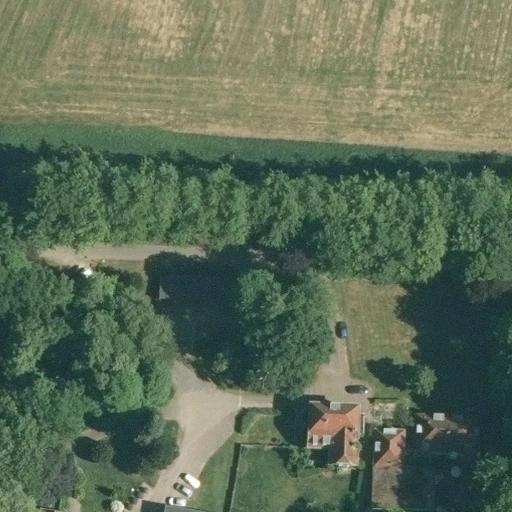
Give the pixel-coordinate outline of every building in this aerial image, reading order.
[(143,263),(143,269),(133,268),(132,276),(153,277),(153,264),(143,263)] [(158,302),(234,304),(233,279),(159,277),(158,302)] [(3,354),(7,361),(16,354),(11,348),(3,354)] [(329,468),(354,469),(355,437),(363,437),(363,413),(309,411),(308,449),(330,449),(329,468)] [(372,510),(431,511),(432,472),(428,472),(429,460),(476,461),(477,421),(415,419),(414,448),(402,447),(403,434),(375,434),(372,510)]
